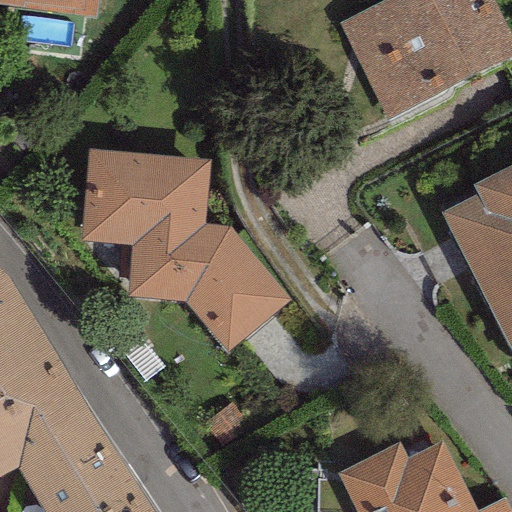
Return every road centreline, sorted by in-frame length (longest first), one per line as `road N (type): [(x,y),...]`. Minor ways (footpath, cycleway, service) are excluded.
road 1 (residential): [(184,511),(0,270)]
road 2 (residential): [(511,479),(353,283)]
